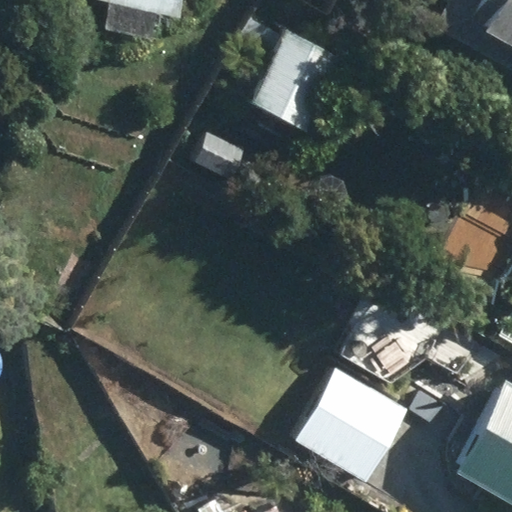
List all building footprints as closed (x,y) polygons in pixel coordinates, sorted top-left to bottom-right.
[(511,0),(431,0),(423,16),(511,64),(511,0)] [(238,88),(290,117),(329,49),(278,18),(273,27),(245,10),(228,38),(257,55),(238,88)] [(511,305),(498,329),(511,337),(511,278),(510,281),(511,281),(511,305)] [(0,320),(0,398),(12,397),(3,320),(0,320)] [(288,427),(359,471),(401,403),(331,359),(288,427)] [(511,381),(496,372),(445,462),(511,499),(511,381)] [(126,501),(132,511),(172,511),(158,484),(126,501)] [(195,505),(200,511),(222,511),(224,511),(211,493),(195,505)] [(241,511),(278,511),(271,497),(241,511)]
